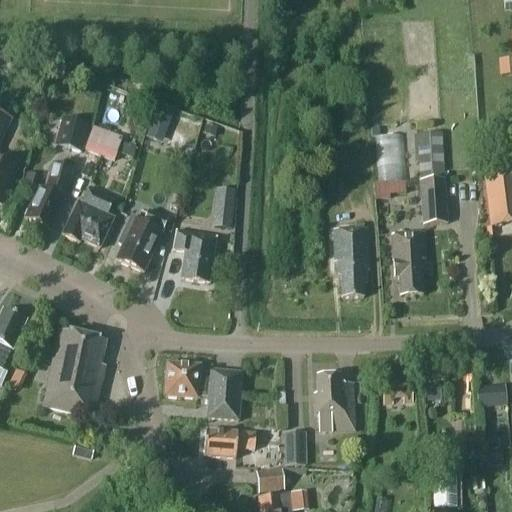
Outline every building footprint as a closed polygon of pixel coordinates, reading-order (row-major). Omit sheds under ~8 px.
[(168,130),(174,115),(158,109),(152,124),(168,130)] [(0,146),(12,121),(0,115),(0,146)] [(63,121),(56,146),(80,152),(86,127),(63,121)] [(214,140),(217,130),(205,126),(202,135),(214,140)] [(114,162),(119,146),(121,143),(93,133),(86,153),(114,162)] [(447,225),(441,134),(416,135),(421,226),(447,225)] [(410,181),(407,135),(380,136),(383,183),(410,181)] [(0,200),(6,188),(8,189),(16,173),(2,166),(5,161),(0,158),(0,200)] [(45,193),(39,190),(25,221),(48,232),(62,201),(63,201),(72,171),(53,165),(45,193)] [(511,177),(484,181),(490,229),(511,225),(511,177)] [(410,183),(380,184),(380,199),(411,197),(410,183)] [(99,251),(111,225),(112,221),(106,218),(112,204),(87,192),(81,207),(77,205),(62,238),(78,246),(80,242),(99,251)] [(234,205),(216,203),(213,229),(214,229),(231,231),(234,205)] [(147,213),(142,224),(130,219),(117,247),(122,249),(117,258),(116,260),(118,265),(128,269),(129,269),(142,276),(167,222),(147,213)] [(341,301),(363,300),(362,287),(365,287),(365,263),(367,263),(366,231),(333,232),(334,264),(337,264),(337,278),(340,277),(341,301)] [(184,255),(180,282),(208,287),(215,239),(176,233),(172,253),(184,255)] [(399,299),(422,297),(420,262),(424,262),(423,235),(391,237),(393,280),(398,280),(399,299)] [(26,323),(3,312),(0,317),(0,370),(2,372),(10,352),(12,353),(26,323)] [(100,368),(106,344),(58,334),(42,410),(91,420),(104,369),(100,368)] [(166,365),(163,399),(197,402),(197,398),(207,399),(206,421),(238,423),(242,375),(209,373),(209,376),(199,375),(200,368),(166,365)] [(355,387),(340,388),(340,379),(316,380),(317,404),(314,409),(314,419),(319,418),(320,435),(356,434),(355,387)] [(426,386),(427,403),(440,402),(439,385),(426,386)] [(411,405),(410,387),(381,389),(382,407),(392,406),(391,401),(403,400),(403,405),(411,405)] [(478,410),(506,408),(504,387),(476,389),(478,410)] [(278,447),(280,430),(265,428),(263,445),(278,447)] [(254,443),(254,440),(254,437),(254,436),(238,435),(206,433),(204,459),(237,461),(237,452),(253,453),(253,448),(253,445),(254,443)] [(306,467),(305,434),(283,435),(283,468),(306,467)] [(75,444),(72,457),(90,462),(94,449),(75,444)] [(486,469),(502,467),(501,454),(485,456),(486,469)] [(255,474),(258,496),(283,493),(281,471),(255,474)] [(431,478),(432,510),(453,510),(453,477),(431,478)] [(290,496),(292,511),(304,511),(308,511),(306,494),(290,496)] [(292,511),(290,496),(261,499),(261,511),(292,511)]
